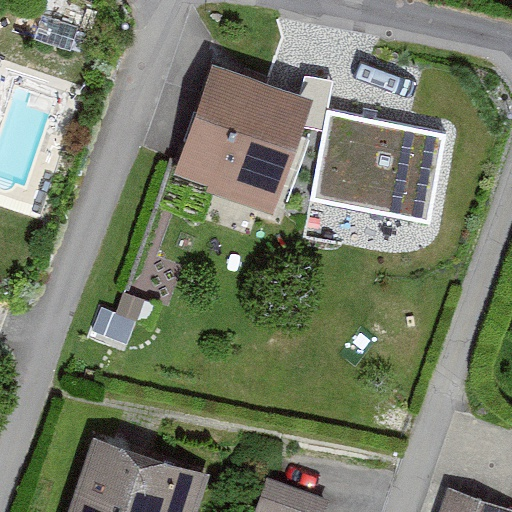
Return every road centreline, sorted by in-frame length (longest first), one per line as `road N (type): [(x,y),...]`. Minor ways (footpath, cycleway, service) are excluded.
road 1 (residential): [(164,0),(44,343)]
road 2 (residential): [(398,511),(511,189)]
road 3 (residential): [(300,0),(511,42)]
road 4 (residential): [(44,343),(0,469)]
